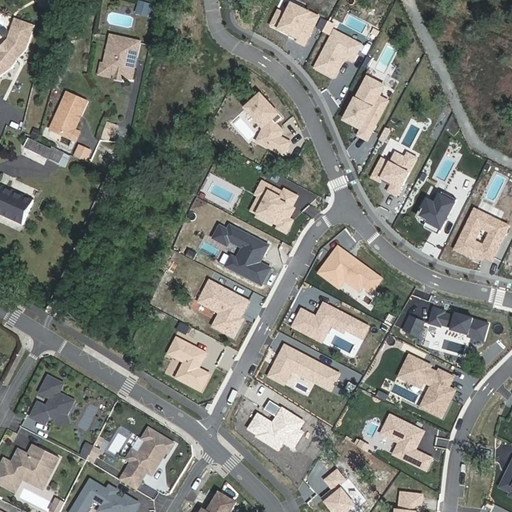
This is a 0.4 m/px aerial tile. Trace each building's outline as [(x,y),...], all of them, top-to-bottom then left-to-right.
[(137,15),(156,17),(157,4),(138,2),(137,15)] [(279,11),(272,25),(298,39),(297,42),(304,46),(319,17),(292,4),(287,15),(279,11)] [(0,75),(10,68),(16,61),(14,60),(19,53),(21,55),(26,49),(34,26),(14,19),(7,39),(13,45),(11,49),(5,56),(2,58),(0,56),(0,75)] [(106,55),(111,66),(118,68),(125,69),(133,71),(141,33),(112,27),(106,55)] [(64,40),(71,42),(74,31),(67,29),(64,40)] [(313,37),(319,40),(323,32),(317,29),(313,37)] [(330,35),(323,32),(319,40),(325,44),(330,35)] [(334,78),(343,61),(341,59),(343,56),(345,57),(353,61),(361,47),(335,33),(316,68),(334,78)] [(110,70),(111,66),(106,55),(104,55),(101,68),(110,70)] [(368,57),(363,66),(368,69),(373,60),(368,57)] [(345,120),(356,127),(359,123),(363,126),(358,136),(369,142),(389,102),(380,97),(385,86),(368,77),(357,100),(355,99),(345,120)] [(76,129),(82,117),(78,116),(79,113),(83,114),(89,101),(69,92),(53,129),(77,140),(81,131),(76,129)] [(263,129),(261,134),(272,140),(268,148),(283,156),(289,147),(287,140),(281,137),(284,132),(276,124),(275,122),(278,119),(280,121),(283,118),(261,94),(245,108),(263,129)] [(115,141),(119,125),(106,122),(102,138),(115,141)] [(388,135),(383,133),(379,140),(384,142),(388,135)] [(256,141),(268,148),(272,140),(261,134),(256,141)] [(29,139),(26,147),(59,163),(63,154),(53,149),(53,150),(29,139)] [(74,157),(87,161),(91,149),(78,145),(74,157)] [(371,178),(381,183),(382,181),(390,185),(389,187),(386,194),(397,200),(418,158),(408,153),(406,157),(396,152),(391,162),(382,158),(371,178)] [(424,174),(420,180),(425,183),(428,176),(424,174)] [(286,194),(263,183),(257,195),(261,197),(260,198),(267,202),(260,215),(281,226),(280,229),(288,233),(294,222),(288,219),(298,197),(287,191),(286,194)] [(0,213),(24,224),(34,201),(0,184),(0,213)] [(443,192),(436,204),(428,200),(419,217),(429,223),(427,227),(440,234),(458,200),(443,192)] [(267,202),(260,198),(253,211),(260,215),(267,202)] [(493,262),(499,248),(497,247),(500,241),(503,242),(510,226),(475,209),(455,249),(472,258),(473,256),(483,260),(484,257),(493,262)] [(271,269),(261,264),(259,263),(264,254),(265,255),(270,246),(231,226),(229,230),(221,226),(214,239),(228,246),(230,242),(243,248),(238,258),(233,255),(227,267),(263,285),(271,269)] [(383,279),(355,258),(353,261),(347,256),(349,254),(339,247),(320,274),(340,289),(346,281),(360,292),(365,287),(373,293),(383,279)] [(194,261),(198,253),(190,249),(186,257),(194,261)] [(235,339),(245,320),(242,318),(251,302),(210,281),(198,303),(220,314),(213,327),(235,339)] [(293,327),(315,338),(319,330),(327,334),(332,325),(346,332),(347,330),(364,339),(370,327),(324,304),(320,311),(322,312),(319,318),(316,317),(303,310),(293,327)] [(457,313),(457,316),(442,311),(442,310),(435,308),(430,324),(442,328),(443,326),(452,329),(452,331),(469,335),(468,338),(485,342),(490,324),(474,319),(474,318),(457,313)] [(385,321),(392,325),(396,318),(389,314),(385,321)] [(411,316),(405,330),(419,337),(425,323),(411,316)] [(178,330),(187,335),(190,329),(181,324),(178,330)] [(323,342),(327,334),(319,330),(315,338),(323,342)] [(178,338),(174,345),(183,350),(178,359),(185,363),(177,378),(201,391),(211,375),(199,368),(197,366),(201,359),(204,361),(208,354),(178,338)] [(169,354),(178,359),(183,350),(174,345),(169,354)] [(341,375),(287,346),(271,377),(285,384),(292,369),(334,391),(341,375)] [(399,377),(409,382),(412,376),(424,382),(432,386),(422,407),(442,418),(451,400),(449,399),(454,390),(450,388),(455,379),(441,371),(440,374),(431,369),(432,367),(410,356),(399,377)] [(468,364),(461,361),(459,365),(466,369),(468,364)] [(38,402),(31,417),(46,425),(50,416),(56,419),(68,415),(75,401),(60,393),(64,384),(49,376),(40,393),(51,399),(47,406),(38,402)] [(421,388),(424,382),(412,376),(409,382),(421,388)] [(389,395),(380,390),(377,396),(386,401),(389,395)] [(304,433),(300,430),(305,422),(271,401),(265,410),(278,418),(274,424),(259,415),(250,429),(259,435),(258,437),(280,450),(285,442),(294,448),(304,433)] [(424,432),(390,414),(380,433),(399,443),(393,454),(408,462),(426,471),(433,458),(415,449),(424,432)] [(70,422),(68,415),(56,419),(58,426),(70,422)] [(129,476),(141,484),(148,473),(153,476),(159,466),(158,464),(156,463),(159,459),(161,460),(163,459),(167,452),(169,453),(175,444),(149,428),(143,439),(147,441),(139,453),(134,463),(132,462),(126,471),(130,474),(129,476)] [(360,440),(357,445),(367,451),(370,446),(360,440)] [(13,463),(5,459),(0,469),(0,482),(17,491),(23,478),(26,473),(32,471),(38,474),(39,478),(47,482),(60,457),(35,445),(29,455),(25,457),(18,454),(13,463)] [(101,450),(94,446),(91,454),(98,457),(101,450)] [(134,463),(139,453),(133,450),(127,459),(132,462),(134,463)] [(98,457),(91,454),(87,460),(94,464),(98,457)] [(511,467),(510,472),(511,473),(509,475),(508,475),(501,488),(511,493),(511,467)] [(338,470),(325,481),(333,490),(323,498),(333,511),(349,511),(357,506),(341,486),(347,480),(338,470)] [(23,478),(44,489),(47,482),(39,478),(38,474),(32,471),(26,473),(23,478)] [(137,490),(141,484),(129,476),(125,483),(137,490)] [(118,492),(110,487),(107,491),(91,481),(72,511),(86,511),(94,501),(103,507),(111,511),(110,511),(134,511),(139,505),(126,497),(124,501),(115,496),(118,492)] [(210,511),(231,511),(237,503),(220,492),(217,498),(213,504),(209,502),(205,508),(210,511)] [(421,511),(423,496),(402,493),(400,511),(397,511),(396,511),(421,511)] [(51,511),(52,511),(61,511),(66,502),(58,498),(51,511)]
